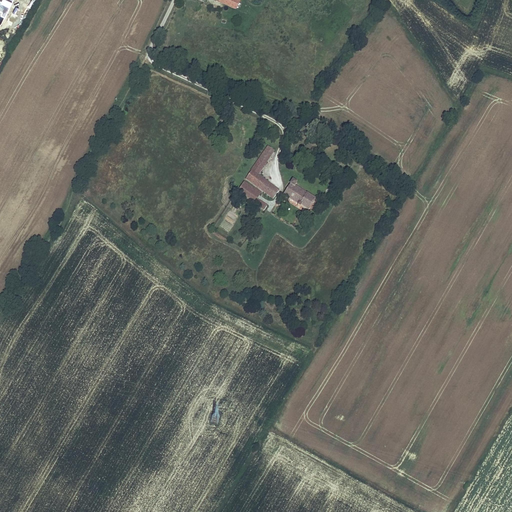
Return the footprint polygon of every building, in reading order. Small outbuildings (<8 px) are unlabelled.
[(219,0),(236,8),(239,3),(236,2),(237,0),(219,0)] [(274,149),(267,145),(246,178),(274,196),(279,188),(257,174),(274,149)] [(292,179),(284,191),(296,198),(294,202),(298,204),(301,200),(308,205),(313,196),(294,185),(297,182),(292,179)] [(236,194),(239,189),(255,198),(259,191),(243,182),(242,184),(236,180),(230,191),(236,194)] [(239,189),(236,194),(264,210),(266,205),(255,198),(239,189)]
